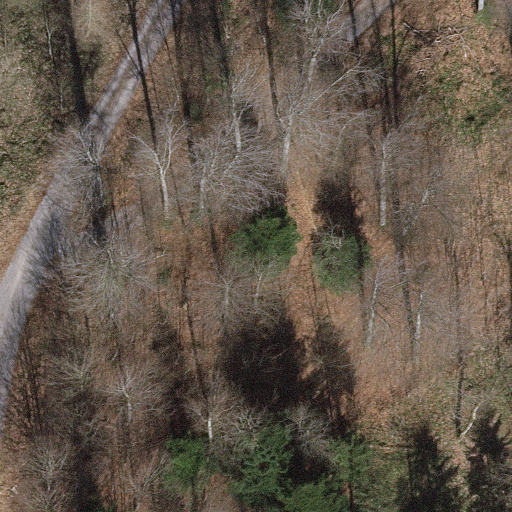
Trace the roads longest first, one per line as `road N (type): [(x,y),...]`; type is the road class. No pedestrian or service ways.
road 1 (track): [(396,0),(172,200),(21,287)]
road 2 (track): [(0,392),(21,287),(181,0)]
